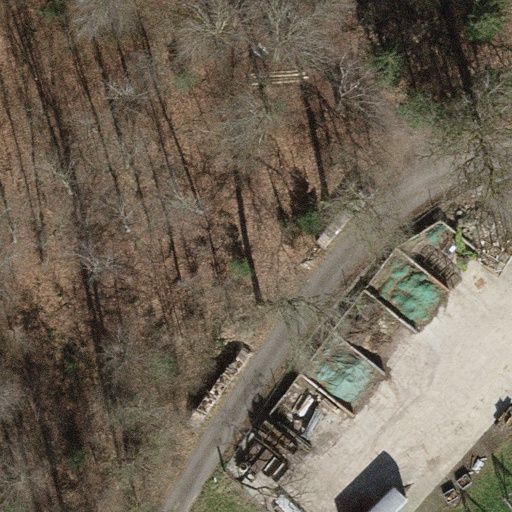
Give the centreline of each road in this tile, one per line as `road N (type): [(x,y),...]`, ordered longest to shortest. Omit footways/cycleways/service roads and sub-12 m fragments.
road 1 (track): [(183,511),(298,328),(422,154),(511,164)]
road 2 (track): [(255,0),(422,154)]
